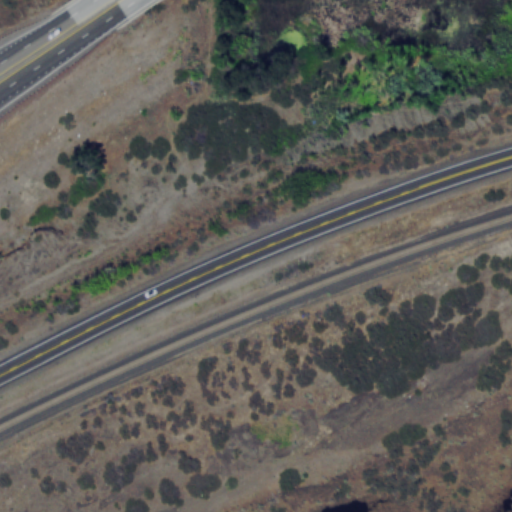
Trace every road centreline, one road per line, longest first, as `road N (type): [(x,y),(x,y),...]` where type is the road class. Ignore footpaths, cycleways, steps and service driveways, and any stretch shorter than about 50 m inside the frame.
road 1 (secondary): [(0,377),(151,299),(336,219),(511,157)]
road 2 (motorway): [(0,87),(115,9)]
